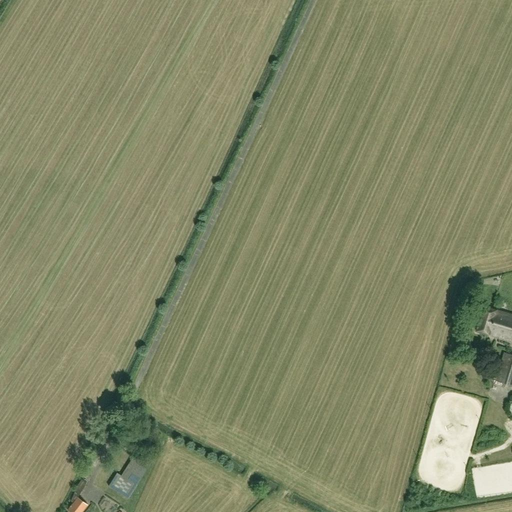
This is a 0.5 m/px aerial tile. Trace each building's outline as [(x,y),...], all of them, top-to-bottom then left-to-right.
[(511,315),(483,306),(476,331),(511,342),(511,315)] [(511,386),(511,354),(503,352),(495,381),(511,386)] [(144,464),(133,457),(128,465),(139,471),(144,464)] [(132,483),(117,474),(109,487),(127,498),(139,479),(136,477),(132,483)] [(69,502),(72,505),(78,497),(86,482),(81,479),(73,493),(69,502)] [(69,511),(82,511),(87,505),(78,497),(72,505),(67,510),(69,511)]
